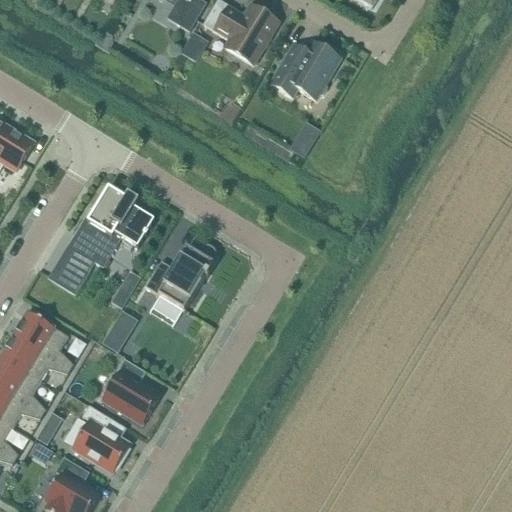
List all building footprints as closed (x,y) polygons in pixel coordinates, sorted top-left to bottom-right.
[(189,35),(206,7),(193,0),(177,0),(180,1),(168,22),(189,35)] [(352,0),(372,12),(378,0),(352,0)] [(244,19),(219,4),(204,29),(229,44),(225,51),(253,69),(279,26),(251,9),(244,19)] [(306,56),(295,50),(294,49),(270,88),(293,101),(298,93),(316,104),(319,99),(323,99),(327,92),(325,87),(340,63),(335,60),(336,57),(329,53),(326,55),(312,46),(306,56)] [(15,133),(6,128),(6,129),(0,125),(0,164),(16,175),(34,146),(15,134),(15,133)] [(129,197),(127,201),(110,190),(95,214),(92,212),(77,236),(80,238),(73,250),(104,269),(122,240),(139,250),(156,223),(136,211),(140,204),(129,197)] [(205,248),(200,252),(198,255),(189,249),(175,272),(163,264),(147,289),(160,297),(186,313),(215,265),(217,262),(218,256),(216,251),(211,247),(205,248)] [(122,313),(132,298),(120,291),(111,306),(122,313)] [(28,316),(14,340),(70,374),(73,369),(60,355),(68,341),(28,316)] [(14,340),(0,362),(40,387),(49,373),(67,379),(70,374),(14,340)] [(32,400),(40,387),(0,362),(0,392),(43,419),(46,414),(32,400)] [(118,374),(120,375),(103,403),(143,428),(161,400),(140,387),(146,376),(125,363),(118,374)] [(40,424),(43,419),(0,392),(0,423),(13,432),(21,418),(40,424)] [(72,452),(113,477),(121,464),(123,465),(130,453),(128,452),(130,449),(120,442),(126,432),(89,410),(82,421),(89,425),(72,452)] [(5,445),(13,432),(0,423),(0,454),(15,464),(18,459),(5,445)] [(44,430),(36,442),(47,449),(54,437),(44,430)] [(15,464),(0,454),(0,465),(12,469),(15,464)] [(50,507),(47,511),(92,511),(100,500),(82,489),(89,477),(65,462),(58,475),(62,478),(46,505),(50,507)]
